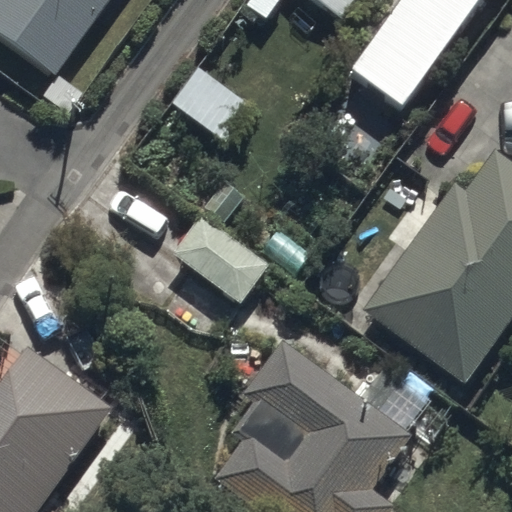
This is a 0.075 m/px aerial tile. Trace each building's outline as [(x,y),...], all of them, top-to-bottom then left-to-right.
[(0,0),(0,40),(56,82),(116,0),(0,0)] [(300,0),(336,26),(355,0),(300,0)] [(413,0),(352,86),(403,123),(491,0),(413,0)] [(511,161),(491,146),(364,317),(471,397),(511,341),(511,161)] [(197,228),(171,265),(240,313),(266,276),(197,228)] [(8,339),(0,349),(0,511),(37,511),(110,413),(8,339)] [(266,424),(222,487),(256,511),(368,511),(419,442),(283,345),(240,406),(266,424)]
